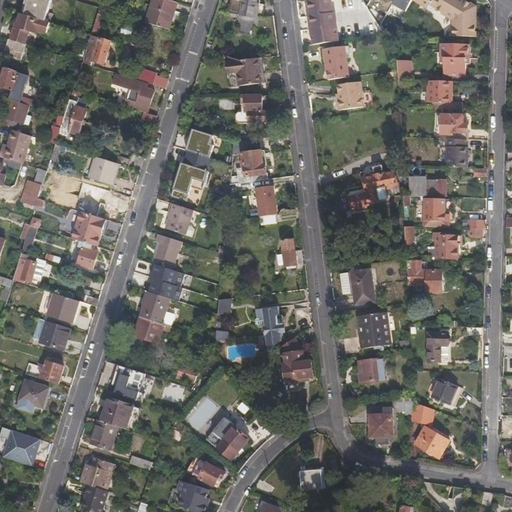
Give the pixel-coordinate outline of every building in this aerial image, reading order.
[(27,0),(22,13),(46,21),(53,0),(27,0)] [(166,0),(153,0),(146,24),(168,31),(177,3),(170,1),(166,0)] [(259,0),(232,0),(230,10),(238,13),(236,21),(256,26),(258,18),(260,18),(260,17),(264,18),(266,7),(258,5),(259,0)] [(309,0),(315,44),(341,41),(337,12),(334,12),(332,0),(309,0)] [(418,0),(417,2),(430,10),(432,6),(438,10),(438,11),(455,21),(455,37),(478,38),(478,8),(465,0),(418,0)] [(432,6),(430,10),(436,14),(438,11),(438,10),(432,6)] [(14,41),(27,45),(31,32),(38,35),(40,32),(47,35),(51,23),(46,21),(22,13),(14,41)] [(104,17),(98,15),(93,33),(98,35),(104,17)] [(132,37),(134,30),(125,27),(122,34),(132,37)] [(92,36),(83,63),(93,66),(94,62),(104,65),(112,43),(92,36)] [(385,36),(378,37),(380,45),(387,44),(385,36)] [(14,41),(8,39),(4,54),(22,60),(27,45),(14,41)] [(330,81),(352,78),(349,55),(353,54),(352,47),(324,50),(325,57),(327,57),(330,81)] [(473,47),(443,47),(443,56),(446,56),(446,66),(446,78),(468,77),(469,65),(469,61),(472,61),(473,47)] [(243,62),(230,63),(232,73),(238,73),(240,87),(263,84),(261,71),(263,71),(262,60),(243,62)] [(415,66),(399,66),(399,72),(400,83),(415,83),(415,66)] [(23,97),(30,78),(6,69),(1,85),(12,89),(11,93),(23,97)] [(139,69),(136,81),(148,84),(166,90),(169,80),(155,76),(156,74),(139,69)] [(136,81),(117,75),(114,84),(130,90),(127,102),(123,101),(121,106),(145,113),(147,114),(154,94),(146,91),(148,84),(136,81)] [(454,91),(454,83),(430,83),(430,102),(435,102),(435,110),(464,110),(464,103),(454,103),(450,102),(450,91),(454,91)] [(344,101),(341,102),(341,109),(345,112),(367,109),(365,99),(367,99),(365,84),(342,87),(343,96),(344,101)] [(74,90),(71,102),(73,102),(77,97),(79,92),(74,90)] [(269,112),(269,95),(248,96),(249,113),(244,113),(241,116),(241,121),(245,126),(254,125),(259,121),(261,121),(266,125),(272,124),(275,121),(275,112),(273,112),(269,112)] [(32,106),(9,99),(4,118),(26,125),(32,106)] [(75,116),(68,114),(62,133),(71,137),(72,132),(79,134),(87,112),(85,111),(88,102),(80,99),(75,116)] [(154,125),(157,117),(147,114),(145,113),(142,121),(154,125)] [(467,141),(468,140),(468,124),(464,124),(464,116),(462,115),(462,114),(444,114),(444,115),(432,115),(432,131),(432,135),(438,135),(438,141),(449,140),(467,141)] [(49,142),(57,145),(66,117),(60,115),(58,124),(55,123),(49,142)] [(199,122),(197,130),(208,134),(211,125),(199,122)] [(185,163),(174,197),(190,202),(194,188),(206,191),(215,159),(213,158),(217,146),(214,145),(216,136),(208,134),(197,130),(196,130),(189,151),(190,151),(186,164),(185,163)] [(34,138),(14,131),(5,158),(6,158),(11,160),(25,165),(34,138)] [(264,150),(263,139),(236,143),(235,154),(246,153),(249,176),(268,173),(267,167),(266,150),(264,150)] [(467,149),(467,141),(449,140),(449,170),(470,169),(470,149),(467,149)] [(116,164),(96,157),(89,179),(111,186),(117,165),(116,164)] [(118,157),(116,164),(117,165),(120,165),(128,168),(130,161),(118,157)] [(117,165),(111,186),(113,187),(120,165),(117,165)] [(37,168),(33,182),(44,186),(48,172),(37,168)] [(376,179),(366,180),(371,206),(386,203),(385,194),(410,189),(408,174),(385,177),(384,169),(375,170),(376,179)] [(489,179),(489,170),(474,170),(475,178),(489,179)] [(249,176),(233,178),(232,185),(271,180),(270,173),(268,173),(249,176)] [(40,199),(44,201),(59,206),(61,202),(59,199),(55,198),(56,194),(57,194),(58,190),(57,190),(60,181),(53,179),(52,182),(47,181),(45,188),(43,187),(40,199)] [(28,180),(24,193),(37,198),(40,199),(43,187),(44,186),(33,182),(28,180)] [(412,180),(412,199),(413,199),(449,200),(449,183),(438,183),(438,192),(429,191),(429,180),(412,180)] [(277,217),(279,216),(275,188),(257,190),(260,210),(261,219),(277,217)] [(118,194),(104,190),(101,198),(115,203),(118,194)] [(230,190),(221,191),(222,200),(230,199),(230,190)] [(37,198),(24,193),(21,202),(34,206),(37,198)] [(37,198),(34,206),(41,208),(44,201),(40,199),(37,198)] [(448,203),(429,203),(429,225),(453,226),(454,218),(448,218),(448,203)] [(196,211),(176,205),(168,230),(193,238),(196,230),(195,228),(190,226),(196,211)] [(261,219),(260,210),(252,211),(253,220),(261,219)] [(105,220),(81,212),(72,239),(79,242),(91,245),(96,247),(99,238),(105,220)] [(35,217),(32,227),(41,229),(43,220),(35,217)] [(278,226),(277,217),(261,219),(262,228),(278,226)] [(109,222),(105,220),(99,238),(103,239),(109,222)] [(470,231),(484,232),(487,232),(487,222),(470,222),(470,231)] [(21,238),(26,240),(31,227),(25,225),(21,238)] [(26,240),(22,253),(28,255),(37,229),(32,227),(31,227),(26,240)] [(470,231),(469,231),(469,240),(483,240),(484,232),(470,231)] [(407,232),(408,247),(417,247),(416,232),(407,232)] [(184,242),(160,234),(158,244),(161,245),(155,264),(174,270),(181,249),(182,250),(184,242)] [(446,236),(435,237),(434,244),(436,244),(436,263),(459,262),(459,249),(462,249),(462,241),(449,241),(449,238),(446,238),(446,236)] [(306,273),(304,253),(298,253),(297,242),(293,242),(292,240),(288,241),(288,244),(284,244),(286,257),(280,258),(281,267),(287,267),(287,269),(299,268),(300,273),(306,273)] [(89,251),(91,245),(79,242),(78,248),(80,249),(79,251),(81,252),(78,263),(92,268),(97,254),(89,251)] [(22,253),(13,281),(24,284),(25,281),(30,282),(37,259),(28,255),(22,253)] [(415,264),(409,264),(410,273),(412,273),(412,287),(428,287),(428,299),(445,299),(445,277),(423,277),(423,267),(415,267),(415,264)] [(152,277),(135,272),(131,286),(147,291),(152,277)] [(376,272),(345,276),(348,298),(359,296),(360,307),(380,305),(376,272)] [(486,287),(486,276),(471,275),(471,287),(486,287)] [(0,284),(11,288),(13,281),(0,276),(0,284)] [(79,302),(54,293),(47,314),(73,323),(79,302)] [(173,300),(151,293),(143,317),(165,324),(173,300)] [(96,307),(99,299),(86,294),(83,303),(96,307)] [(278,322),(276,307),(254,310),(255,320),(251,321),(252,326),(256,326),(256,329),(263,329),(264,343),(272,342),(271,335),(283,334),(282,322),(278,322)] [(389,314),(361,318),(365,349),(393,346),(389,314)] [(178,328),(165,324),(143,317),(137,336),(161,344),(166,330),(176,332),(178,328)] [(70,329),(41,320),(35,337),(41,340),(40,343),(64,351),(64,349),(67,340),(70,329)] [(220,326),(219,342),(231,341),(230,333),(220,326)] [(485,339),(485,330),(470,330),(470,339),(485,339)] [(451,336),(431,336),(431,365),(451,365),(451,336)] [(361,338),(345,340),(348,355),(363,353),(361,338)] [(303,350),(296,340),(282,349),(288,358),(283,362),(287,365),(288,369),(284,370),(287,396),(298,395),(297,385),(300,385),(301,386),(306,386),(307,384),(315,383),(314,366),(310,366),(306,367),(306,362),(306,355),(303,355),(303,350)] [(386,359),(363,362),(364,372),(361,372),(363,383),(388,380),(386,359)] [(27,375),(58,386),(63,368),(47,363),(45,368),(31,363),(27,375)] [(180,379),(198,384),(205,371),(184,365),(180,379)] [(139,399),(146,374),(120,366),(112,391),(139,399)] [(180,403),(185,386),(168,381),(163,398),(180,403)] [(16,409),(30,413),(32,406),(34,406),(41,408),(48,390),(25,382),(16,409)] [(465,391),(442,382),(434,400),(458,409),(465,391)] [(414,404),(416,397),(397,399),(399,408),(408,408),(408,411),(413,412),(414,404)] [(104,422),(119,427),(127,430),(134,406),(111,398),(104,422)] [(413,412),(412,421),(428,426),(434,411),(414,404),(413,412)] [(143,409),(134,406),(127,430),(130,431),(134,418),(139,419),(143,409)] [(388,438),(391,438),(396,437),(394,408),(387,409),(387,415),(372,416),(373,439),(378,438),(378,445),(389,445),(388,438)] [(430,432),(438,413),(434,411),(428,426),(426,429),(430,432)] [(227,419),(208,441),(233,463),(252,440),(227,419)] [(104,422),(99,420),(91,444),(111,451),(119,427),(104,422)] [(449,444),(430,432),(426,429),(415,446),(423,452),(425,450),(438,458),(444,450),(445,451),(449,444)] [(33,453),(38,439),(23,434),(22,436),(14,433),(10,445),(17,448),(15,454),(26,457),(26,459),(34,462),(36,453),(33,453)] [(185,437),(178,433),(174,440),(180,443),(185,437)] [(141,453),(145,439),(134,436),(130,451),(141,453)] [(0,457),(8,460),(10,454),(0,450),(0,457)] [(131,456),(128,464),(148,470),(150,462),(131,456)] [(89,464),(83,482),(90,485),(108,490),(115,466),(96,460),(94,466),(89,464)] [(219,478),(223,479),(226,474),(202,462),(195,474),(215,484),(219,478)] [(313,475),(304,476),(305,492),(325,490),(323,475),(321,471),(313,471),(313,475)] [(356,477),(346,479),(348,494),(357,492),(356,477)] [(206,503),(210,491),(182,481),(179,490),(184,493),(180,505),(201,511),(205,511),(209,504),(206,503)] [(93,511),(103,511),(110,491),(108,490),(90,485),(83,509),(93,511)] [(467,489),(456,487),(455,503),(465,505),(467,489)] [(502,495),(493,493),(490,509),(499,511),(502,495)]
